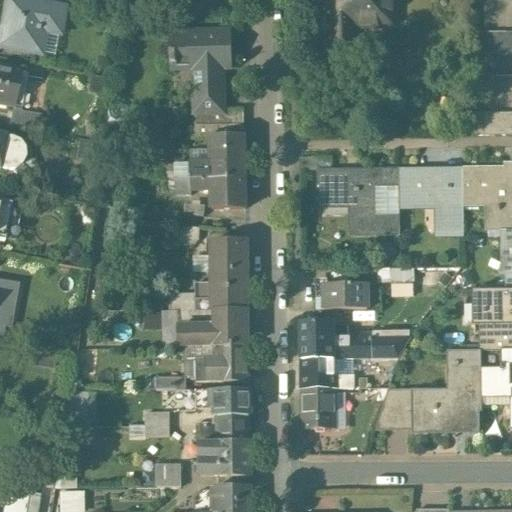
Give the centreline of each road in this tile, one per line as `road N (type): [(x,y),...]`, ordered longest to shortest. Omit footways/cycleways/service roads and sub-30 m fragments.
road 1 (residential): [(266,0),(275,475)]
road 2 (residential): [(511,472),(275,475)]
